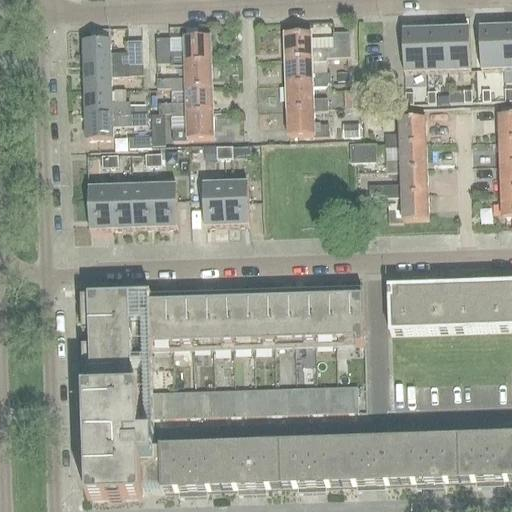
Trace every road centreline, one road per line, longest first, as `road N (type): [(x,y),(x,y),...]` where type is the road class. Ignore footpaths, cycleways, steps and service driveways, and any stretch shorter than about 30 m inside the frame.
road 1 (residential): [(47,277),(511,255)]
road 2 (residential): [(41,15),(465,0)]
road 3 (unclassified): [(47,277),(41,15)]
road 4 (unclassified): [(55,511),(47,277)]
